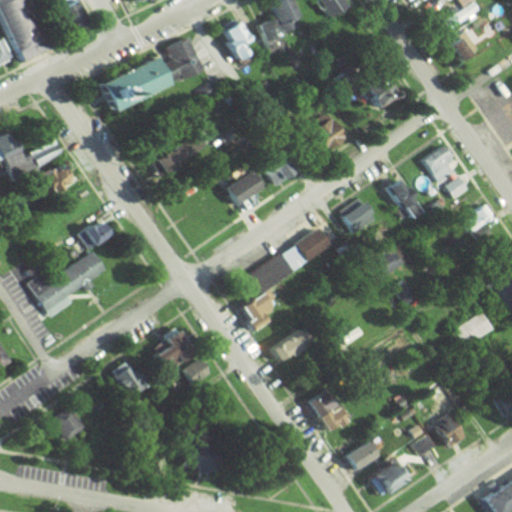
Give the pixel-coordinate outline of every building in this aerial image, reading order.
[(16,61),(0,29),(0,0),(21,0),(44,47),(16,61)] [(54,31),(74,25),(67,0),(46,6),(54,31)] [(279,48),(273,32),(291,25),(280,0),(266,0),(260,2),(267,19),(250,25),(262,55),(279,48)] [(310,0),(318,17),(337,8),(333,0),(310,0)] [(454,0),(459,8),(436,22),(441,31),(464,17),(464,18),(474,11),(466,0),(454,0)] [(240,54),(235,46),(242,42),(230,20),(213,30),(221,43),(218,44),(228,61),(240,54)] [(471,49),(460,32),(441,43),(452,61),(471,49)] [(90,85),(149,59),(155,71),(168,65),(162,51),(186,40),(200,71),(104,115),(90,85)] [(364,107),(387,95),(376,73),(353,84),(364,107)] [(301,121),(310,151),(333,144),(324,113),(301,121)] [(178,140),(184,153),(197,147),(190,134),(178,140)] [(43,142),(9,156),(0,136),(0,176),(49,156),(43,142)] [(180,153),(172,141),(143,160),(153,175),(166,166),(164,163),(180,153)] [(448,158),(440,145),(416,159),(431,183),(446,174),(440,163),(448,158)] [(267,186),(285,173),(271,152),(253,164),(267,186)] [(30,177),(42,195),(67,179),(56,161),(30,177)] [(216,189),(226,206),(253,189),(242,172),(216,189)] [(462,191),(454,177),(439,186),(447,200),(462,191)] [(411,212),(397,187),(393,190),(388,180),(378,185),(397,219),(411,212)] [(364,216),(355,198),(330,211),(339,229),(364,216)] [(461,234),(487,216),(477,203),(452,221),(461,234)] [(82,225),(71,230),(79,247),(103,234),(96,221),(83,227),(82,225)] [(241,281),(253,297),(322,246),(310,230),(241,281)] [(389,251),(369,261),(376,276),(397,265),(389,251)] [(23,286),(41,313),(99,272),(88,256),(47,284),(40,274),(23,286)] [(498,312),(510,304),(504,294),(511,288),(511,265),(481,286),(498,312)] [(408,294),(398,280),(386,287),(395,302),(408,294)] [(237,323),(242,331),(257,322),(253,316),(264,309),(254,293),(233,307),(242,320),(237,323)] [(446,327),(454,345),(484,332),(476,314),(446,327)] [(182,353),(164,330),(152,340),(157,346),(143,356),(149,364),(156,358),(163,368),(182,353)] [(183,386),(201,375),(191,360),(174,370),(183,386)] [(118,400),(141,387),(131,369),(123,374),(117,363),(102,372),(118,400)] [(344,418),(335,404),(331,407),(321,391),(299,404),(317,434),(344,418)] [(79,429),(66,407),(46,419),(59,441),(79,429)] [(402,426),(411,419),(403,410),(395,416),(402,426)] [(456,437),(441,417),(426,429),(441,448),(456,437)] [(193,445),(173,442),(170,466),(190,469),(193,445)] [(335,457),(344,471),(367,456),(358,443),(335,457)] [(386,463),(360,479),(371,496),(397,480),(386,463)] [(511,463),(468,494),(480,511),(494,511),(511,500),(511,463)]
